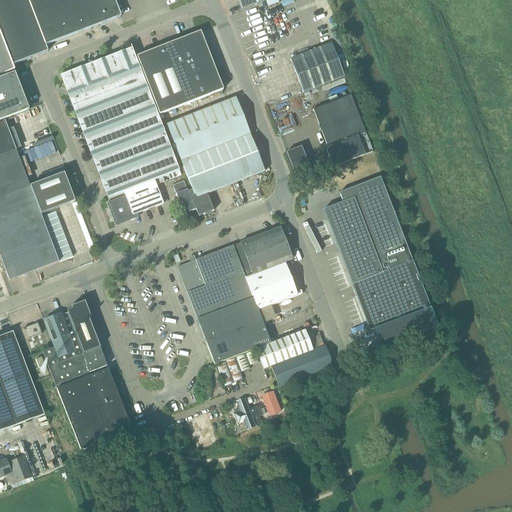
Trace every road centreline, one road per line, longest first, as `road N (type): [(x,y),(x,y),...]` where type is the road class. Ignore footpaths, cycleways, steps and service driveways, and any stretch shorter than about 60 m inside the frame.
road 1 (unclassified): [(214,3),(40,70),(113,267)]
road 2 (unclassified): [(154,251),(194,356),(177,393),(154,402),(140,397),(92,275)]
road 3 (unclassified): [(284,197),(214,3)]
road 4 (unclassified): [(345,358),(284,197)]
road 5 (unclassified): [(154,251),(284,197)]
